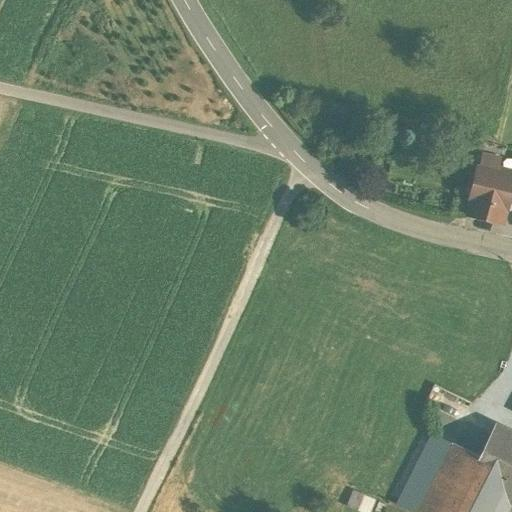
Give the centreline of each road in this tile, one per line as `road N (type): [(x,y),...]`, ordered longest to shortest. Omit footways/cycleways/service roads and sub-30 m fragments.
road 1 (residential): [(511,253),(369,212),(305,165),(220,55),(189,0)]
road 2 (track): [(137,511),(305,165)]
road 3 (track): [(0,90),(255,147),(280,138)]
road 4 (track): [(65,0),(0,136)]
